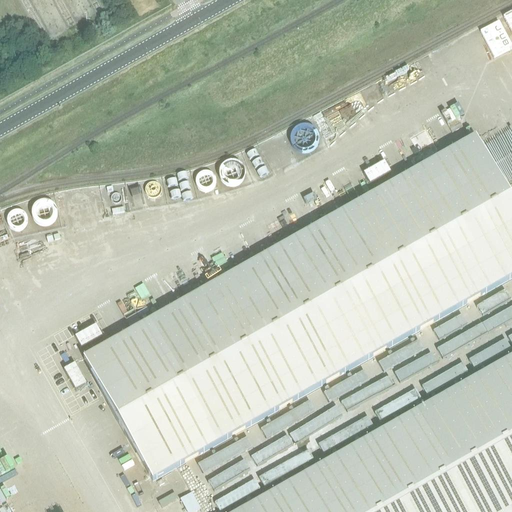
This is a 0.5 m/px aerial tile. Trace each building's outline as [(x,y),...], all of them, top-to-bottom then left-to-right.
[(476,45),(481,55),(511,39),(511,9),(487,22),(494,37),(476,45)] [(290,141),(335,119),(330,108),(285,131),(290,141)] [(83,360),(153,482),(511,278),(511,203),(475,139),(83,360)] [(158,232),(160,237),(171,233),(169,228),(158,232)] [(0,270),(11,266),(7,257),(0,259),(0,270)] [(511,511),(511,359),(241,511),(511,511)]
